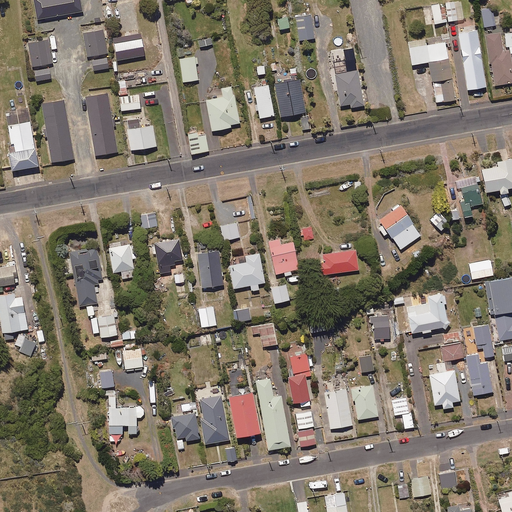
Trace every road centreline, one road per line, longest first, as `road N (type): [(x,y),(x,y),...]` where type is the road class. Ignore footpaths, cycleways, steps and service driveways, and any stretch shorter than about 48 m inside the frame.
road 1 (tertiary): [(0,203),(511,113)]
road 2 (residential): [(144,495),(511,428)]
